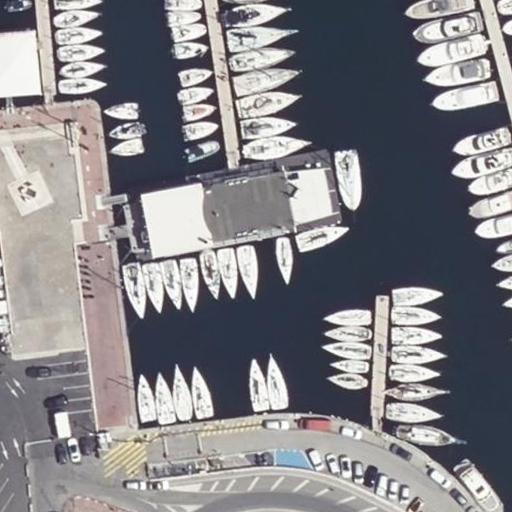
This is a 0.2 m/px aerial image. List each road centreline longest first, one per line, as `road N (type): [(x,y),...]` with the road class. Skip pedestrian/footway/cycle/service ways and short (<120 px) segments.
road 1 (trunk): [(293,0),(511,296)]
road 2 (trunk): [(511,206),(359,0)]
road 3 (unclassified): [(264,498),(115,493)]
